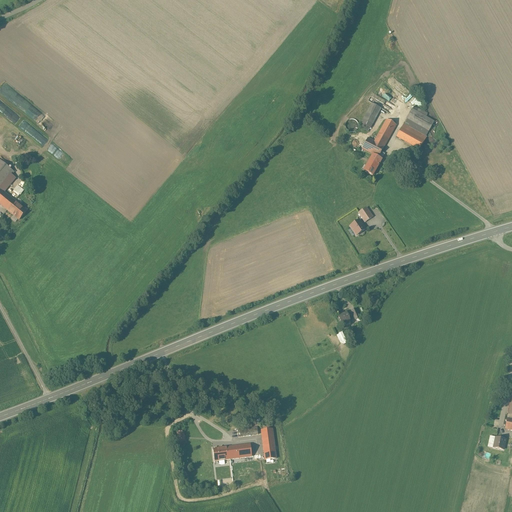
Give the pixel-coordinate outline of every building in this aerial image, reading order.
[(387,92),(383,96),(391,103),(394,99),(387,92)] [(372,104),(361,124),(370,128),(381,109),(372,104)] [(426,118),(412,110),(407,119),(429,131),(434,122),(426,118)] [(353,119),(350,120),(348,121),(347,123),(346,125),(346,128),(347,130),(349,131),(352,132),(354,132),(356,130),(358,129),(358,126),(358,124),(357,122),(355,120),(353,119)] [(374,142),(368,138),(362,150),(378,158),(396,125),(386,120),(374,142)] [(408,127),(403,124),(396,137),(419,150),(426,137),(408,127)] [(29,137),(32,133),(35,136),(38,132),(31,127),(27,132),(26,130),(24,133),(29,137)] [(371,161),(369,161),(364,171),(372,176),(378,166),(374,164),(378,158),(374,156),(371,161)] [(14,172),(0,160),(0,188),(0,189),(12,175),(14,172)] [(12,175),(0,189),(4,192),(16,178),(12,175)] [(21,195),(25,190),(18,185),(14,190),(21,195)] [(0,189),(0,188),(0,204),(9,212),(17,203),(4,192),(0,189)] [(17,203),(9,212),(19,220),(27,211),(17,203)] [(366,209),(359,213),(361,217),(368,212),(366,209)] [(368,212),(361,217),(365,222),(372,217),(368,212)] [(359,221),(350,227),(356,236),(365,230),(359,221)] [(355,309),(351,311),(355,320),(360,318),(355,309)] [(347,313),(338,316),(341,325),(341,324),(342,326),(346,324),(346,323),(350,321),(347,313)] [(257,427),(237,430),(238,437),(258,435),(257,427)] [(272,430),(261,431),(265,460),(276,458),(273,438),(272,430)] [(183,432),(170,435),(171,440),(184,436),(183,432)] [(280,438),(273,438),(276,458),(283,457),(280,438)] [(505,440),(495,438),(493,448),(503,450),(505,440)] [(250,445),(230,447),(231,459),(251,457),(250,445)] [(230,447),(213,449),(215,461),(231,459),(230,447)]
